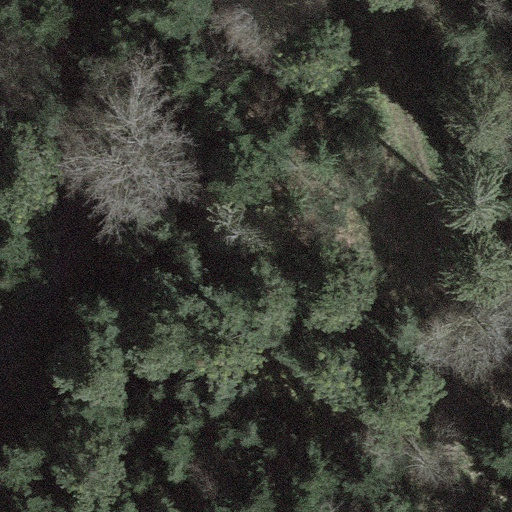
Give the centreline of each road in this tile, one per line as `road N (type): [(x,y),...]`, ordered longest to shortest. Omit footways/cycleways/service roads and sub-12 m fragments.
road 1 (track): [(457,511),(464,486),(457,332),(426,142),(360,0)]
road 2 (track): [(87,0),(68,192),(0,322)]
